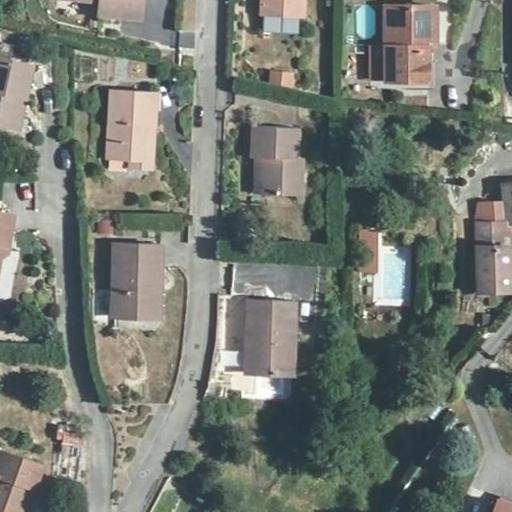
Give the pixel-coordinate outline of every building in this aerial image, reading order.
[(76,0),(102,2),(101,14),(143,18),(144,0),(76,0)] [(304,0),(261,0),(261,14),(303,16),(304,0)] [(435,45),(434,5),(386,6),(386,82),(408,82),(428,82),(428,62),(428,46),(435,45)] [(32,68),(0,60),(0,126),(12,129),(21,98),(25,99),(32,68)] [(436,62),(428,62),(428,82),(408,82),(408,91),(437,90),(436,62)] [(269,85),(293,87),(294,73),(271,71),(269,85)] [(155,93),(110,91),(107,159),(129,160),(144,160),(145,127),(153,127),(155,93)] [(25,99),(21,98),(12,129),(18,130),(25,99)] [(153,127),(145,127),(144,160),(129,160),(129,168),(152,168),(153,127)] [(298,128),(253,127),(253,158),(258,158),(263,158),(263,194),(302,195),(303,158),(297,158),(298,128)] [(508,223),(506,205),(479,206),(479,223),(501,223),(508,223)] [(0,213),(0,258),(0,256),(3,246),(10,247),(15,217),(0,213)] [(478,250),(480,291),(480,292),(511,292),(510,246),(511,246),(511,223),(510,224),(508,223),(501,223),(479,223),(478,250)] [(378,274),(379,230),(364,230),(363,256),(368,256),(367,274),(378,274)] [(160,245),(114,245),(114,318),(153,319),(153,282),(159,282),(160,245)] [(10,247),(3,246),(0,256),(7,257),(10,247)] [(164,319),(164,282),(159,282),(153,282),(153,319),(164,319)] [(293,300),(246,299),(245,341),(250,342),(249,373),(292,375),(293,300)] [(24,511),(41,464),(1,451),(0,454),(0,511),(24,511)] [(511,511),(511,505),(497,500),(492,511),(511,511)]
